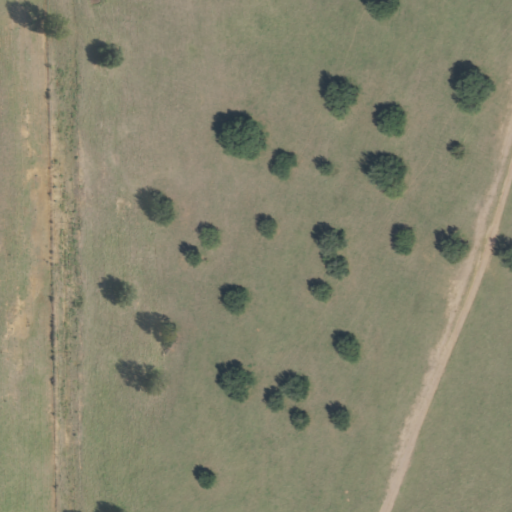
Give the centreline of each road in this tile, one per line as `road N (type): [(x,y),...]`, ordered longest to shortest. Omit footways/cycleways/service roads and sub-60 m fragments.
road 1 (residential): [(352,511),(454,342),(466,301)]
road 2 (residential): [(511,164),(466,301)]
